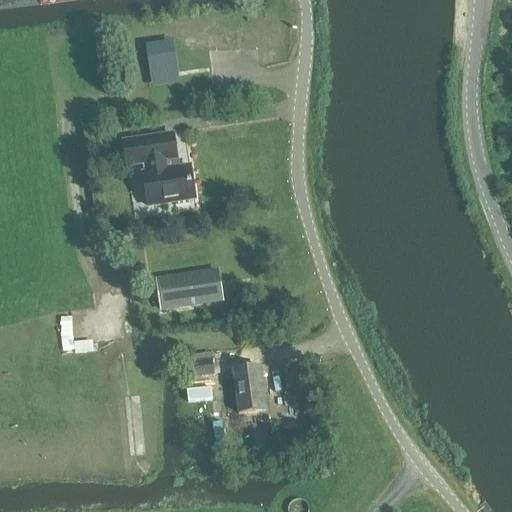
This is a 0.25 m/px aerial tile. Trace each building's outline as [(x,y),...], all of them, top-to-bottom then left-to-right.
[(173,43),(145,47),(151,90),(180,86),(173,43)] [(173,135),(123,142),(127,166),(143,164),(145,174),(143,174),(148,206),(175,202),(175,206),(190,204),(189,200),(195,200),(190,167),(174,169),(173,159),(176,159),(173,135)] [(161,311),(221,302),(216,271),(157,280),(161,311)] [(62,315),(63,349),(74,349),(73,315),(62,315)] [(212,359),(187,362),(189,378),(214,375),(212,359)] [(238,414),(265,411),(260,368),(233,372),(238,414)]
